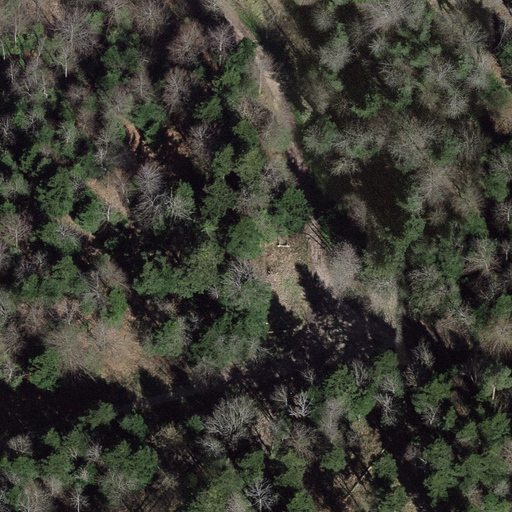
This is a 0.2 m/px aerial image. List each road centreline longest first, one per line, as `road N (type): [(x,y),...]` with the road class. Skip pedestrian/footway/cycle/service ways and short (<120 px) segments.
road 1 (track): [(144,511),(199,448),(347,345),(358,321),(323,279),(302,162),(248,56),(197,0)]
road 2 (track): [(511,385),(358,321),(287,363),(0,449)]
